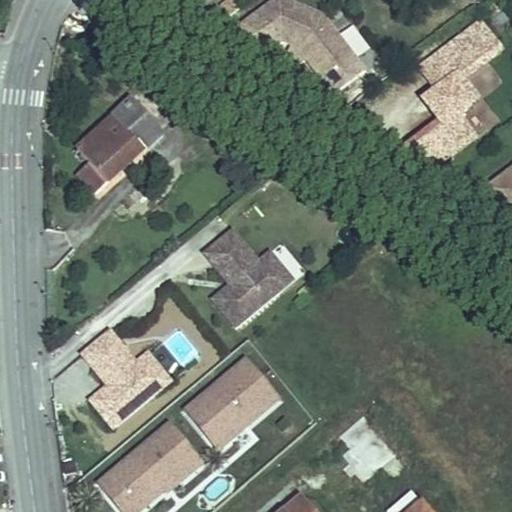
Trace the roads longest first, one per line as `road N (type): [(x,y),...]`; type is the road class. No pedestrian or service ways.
road 1 (tertiary): [(34,511),(18,375),(21,64)]
road 2 (unknown): [(36,383),(211,238)]
